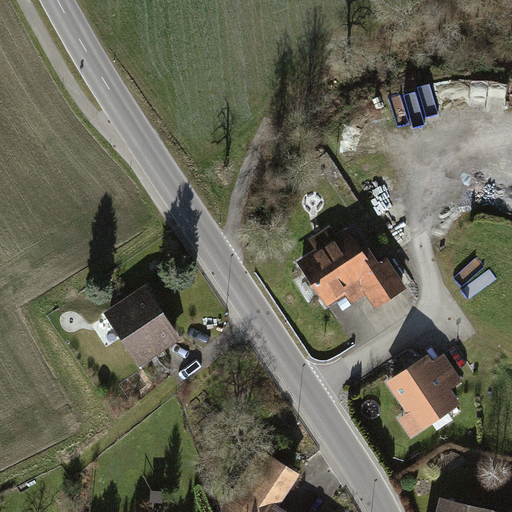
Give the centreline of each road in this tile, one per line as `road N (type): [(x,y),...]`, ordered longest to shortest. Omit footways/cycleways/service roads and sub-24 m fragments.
road 1 (tertiary): [(59,0),(134,129),(207,211),(310,393)]
road 2 (residential): [(310,393),(443,308)]
road 3 (tertiary): [(310,393),(384,511)]
